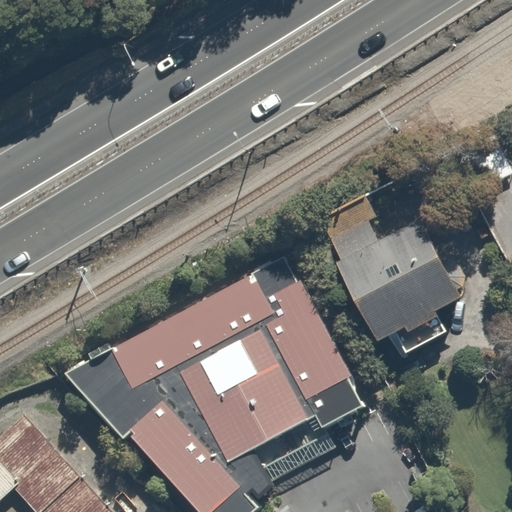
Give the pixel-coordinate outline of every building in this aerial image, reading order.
[(451,330),(438,305),(459,294),(397,178),(319,220),(381,336),(394,329),(407,353),(451,330)] [(259,511),(256,509),(260,505),(247,492),(254,486),(260,492),(275,480),(337,447),(324,425),(336,419),(341,427),(355,420),(350,411),(364,404),(349,376),(352,374),(301,278),(298,280),(284,254),(271,261),(270,260),(253,269),(254,270),(251,272),(254,276),(250,278),(249,274),(111,347),(107,342),(88,353),(91,358),(65,371),(124,437),(132,430),(134,432),(132,435),(201,511),(259,511)] [(36,511),(40,511),(80,475),(23,414),(0,436),(0,459),(20,482),(14,487),(36,511)] [(0,499),(14,487),(20,482),(0,459),(0,499)] [(40,511),(113,511),(80,475),(40,511)]
